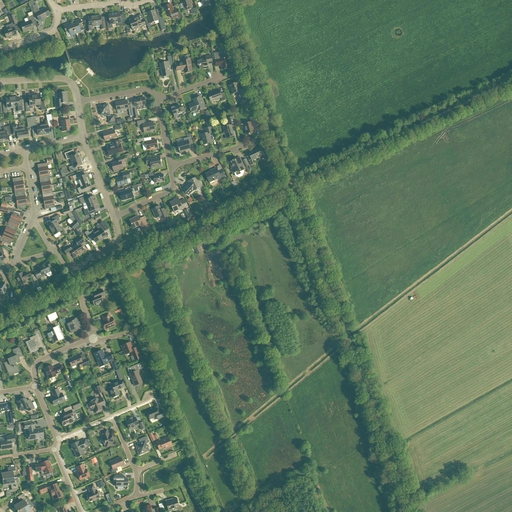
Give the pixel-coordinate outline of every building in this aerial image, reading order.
[(188,13),(189,10),(193,9),(191,4),(192,4),(191,1),(190,1),(189,0),(184,0),(185,1),(182,2),(183,4),(179,5),(181,9),(183,8),(183,9),(183,10),(188,13)] [(166,17),(169,16),(169,17),(171,17),(172,19),(180,16),(177,9),(174,11),(171,4),(164,7),(166,13),(165,14),(166,17)] [(45,8),(39,11),(36,5),(33,6),(30,7),(32,13),(35,12),(35,13),(35,14),(39,21),(49,15),(45,8)] [(162,23),(163,26),(161,27),(162,32),(167,30),(165,26),(161,15),(157,16),(155,10),(148,13),(149,15),(148,16),(150,23),(158,21),(159,24),(162,23)] [(108,28),(113,28),(116,27),(116,24),(115,13),(111,14),(112,15),(109,15),(110,22),(107,22),(108,28)] [(120,26),(122,25),(123,28),(127,27),(126,25),(125,25),(124,17),(121,18),(120,13),(118,14),(118,13),(115,13),(116,24),(120,24),(120,26)] [(16,35),(13,25),(16,24),(13,15),(9,17),(12,23),(11,24),(6,26),(7,29),(3,31),(6,39),(16,35)] [(31,23),(35,22),(32,15),(26,17),(28,22),(25,23),(20,24),(23,32),(27,31),(27,30),(33,28),(31,23)] [(95,17),(96,27),(100,26),(101,30),(106,29),(105,23),(102,23),(101,16),(95,17)] [(135,18),(129,20),(133,30),(146,25),(144,19),(140,21),(139,16),(135,18)] [(92,27),(96,27),(95,17),(89,18),(90,25),(87,25),(87,32),(93,31),(92,27)] [(81,32),(81,31),(85,30),(81,19),(75,21),(76,24),(73,25),(76,34),(81,32)] [(64,26),(67,34),(67,33),(68,36),(69,37),(71,36),(76,34),(73,25),(70,26),(69,23),(64,26)] [(207,64),(213,63),(211,55),(206,57),(206,59),(197,60),(198,66),(199,65),(200,69),(204,68),(204,69),(208,68),(207,64)] [(169,66),(173,65),(171,56),(167,57),(168,62),(160,63),(162,77),(171,75),(169,66)] [(222,70),(231,68),(229,56),(220,58),(220,59),(215,60),(216,67),(221,66),(222,70)] [(185,73),(193,71),(190,58),(182,60),(183,63),(176,64),(177,71),(184,70),(185,73)] [(246,97),(243,89),(241,89),(238,82),(229,86),(230,89),(231,89),(233,94),(237,92),(239,99),(243,98),(246,97)] [(223,102),(227,100),(224,93),(221,94),(219,89),(215,91),(215,92),(208,94),(211,102),(221,98),(223,102)] [(62,103),(67,103),(65,92),(58,93),(58,100),(55,100),(56,104),(55,104),(56,108),(63,107),(62,103)] [(34,96),(35,106),(38,105),(38,108),(41,108),(41,111),(45,110),(44,103),(40,104),(39,95),(34,96)] [(32,106),(35,106),(34,96),(28,96),(29,105),(25,105),(26,112),(30,112),(30,109),(32,109),(32,106)] [(18,114),(20,111),(23,111),(22,102),(19,102),(18,97),(12,98),(13,108),(13,111),(15,111),(18,114)] [(136,107),(146,105),(145,97),(140,98),(140,99),(134,100),(136,107)] [(198,111),(205,108),(201,97),(193,100),(194,103),(189,105),(192,113),(197,110),(198,111)] [(9,108),(13,108),(12,98),(5,99),(6,104),(3,104),(3,113),(7,112),(7,111),(10,111),(9,108)] [(117,111),(129,109),(127,101),(116,103),(117,111)] [(105,117),(108,116),(110,122),(115,121),(114,116),(111,117),(109,106),(107,105),(99,106),(101,115),(104,115),(105,117)] [(183,115),(186,113),(184,107),(180,108),(179,106),(176,107),(176,106),(170,108),(171,112),(172,111),(174,117),(182,114),(183,115)] [(42,125),(44,135),(49,134),(48,124),(52,123),(51,115),(46,115),(47,121),(45,121),(45,124),(42,125)] [(254,126),(258,125),(256,116),(250,118),(251,122),(244,124),(245,128),(244,129),(246,135),(256,133),(254,126)] [(38,136),(44,135),(42,125),(39,125),(38,122),(36,123),(35,117),(30,118),(31,125),(32,128),(36,127),(38,136)] [(226,138),(234,136),(231,125),(235,124),(233,117),(230,118),(231,120),(227,121),(229,126),(223,127),(226,138)] [(62,132),(71,130),(69,120),(61,121),(62,132)] [(144,133),(155,131),(153,122),(145,124),(144,120),(137,122),(138,128),(143,127),(144,133)] [(19,129),(17,129),(16,124),(10,125),(12,136),(17,135),(17,139),(23,138),(21,125),(19,126),(18,127),(19,129)] [(1,132),(2,142),(8,141),(7,134),(10,133),(9,126),(3,127),(4,131),(1,132)] [(205,134),(201,135),(204,144),(205,144),(206,144),(212,143),(209,134),(213,133),(211,127),(208,128),(205,129),(206,132),(205,134)] [(105,141),(117,138),(114,130),(103,133),(105,141)] [(184,139),(177,141),(178,144),(179,149),(179,150),(180,152),(191,149),(189,145),(193,144),(191,137),(184,139)] [(147,150),(158,148),(157,140),(146,142),(147,150)] [(118,148),(121,147),(119,141),(113,143),(114,146),(107,148),(109,156),(119,153),(118,148)] [(252,160),(258,157),(260,160),(268,157),(266,153),(263,154),(260,148),(249,153),(251,157),(248,159),(251,165),(254,164),(252,160)] [(79,156),(77,153),(74,154),(73,150),(64,154),(67,160),(70,159),(71,162),(80,159),(79,156)] [(122,163),(125,162),(124,156),(118,158),(119,161),(112,163),(114,171),(123,168),(122,163)] [(152,168),(162,166),(160,156),(146,159),(147,164),(151,164),(152,168)] [(81,161),(80,159),(71,162),(73,166),(68,167),(70,173),(77,170),(76,167),(82,165),(81,162),(81,161)] [(232,168),(231,169),(233,174),(234,173),(236,177),(243,173),(244,171),(243,170),(245,169),(242,162),(239,163),(237,159),(233,160),(232,160),(232,161),(229,162),(232,168)] [(38,172),(48,171),(47,163),(37,165),(38,172)] [(219,180),(226,177),(222,169),(218,171),(217,168),(212,170),(212,171),(205,174),(209,183),(214,180),(214,181),(215,180),(218,179),(219,180)] [(49,178),(48,171),(38,172),(40,180),(49,178)] [(127,179),(131,178),(129,172),(122,174),(123,177),(116,179),(118,186),(128,184),(127,179)] [(155,183),(164,181),(163,174),(156,176),(155,173),(149,174),(150,181),(154,180),(155,183)] [(78,180),(79,184),(88,180),(86,174),(80,177),(79,174),(72,176),(74,182),(78,180)] [(12,179),(13,187),(23,185),(22,177),(12,179)] [(193,191),(202,187),(200,182),(199,183),(197,177),(188,181),(189,184),(183,190),(189,196),(193,191)] [(51,185),(49,178),(40,180),(41,187),(51,185)] [(88,180),(79,184),(80,187),(77,189),(79,194),(86,191),(85,189),(90,186),(88,180)] [(25,192),(23,185),(13,187),(15,194),(25,192)] [(52,193),(51,185),(41,187),(42,195),(52,193)] [(122,201),(133,197),(131,189),(120,193),(122,201)] [(26,200),(25,192),(15,194),(16,201),(26,200)] [(53,200),(52,193),(42,195),(43,202),(53,200)] [(86,203),(87,206),(97,202),(94,196),(85,199),(84,196),(79,199),(81,204),(86,203)] [(180,210),(183,209),(185,211),(184,211),(188,218),(193,216),(189,208),(187,210),(186,208),(188,207),(185,199),(184,200),(185,201),(181,203),(178,197),(174,199),(174,201),(171,202),(173,207),(172,207),(174,212),(180,209),(180,210)] [(26,200),(16,201),(17,209),(27,207),(26,200)] [(53,200),(43,202),(45,209),(55,208),(53,200)] [(97,202),(87,206),(88,209),(83,210),(86,216),(91,214),(90,211),(99,208),(97,202)] [(69,209),(62,211),(63,215),(70,213),(70,212),(73,211),(71,206),(69,207),(69,209)] [(162,219),(168,216),(166,211),(162,212),(159,206),(152,209),(154,214),(155,213),(157,218),(161,216),(162,219)] [(19,212),(13,211),(11,215),(9,220),(19,224),(22,217),(18,216),(17,215),(19,212)] [(51,230),(58,225),(56,222),(59,220),(58,218),(59,218),(58,215),(51,219),(53,221),(47,225),(51,230)] [(69,219),(73,223),(70,226),(74,230),(79,225),(75,220),(73,217),(69,219)] [(143,231),(150,227),(145,217),(141,219),(141,218),(139,219),(140,219),(138,220),(136,217),(130,220),(134,228),(140,225),(143,231)] [(19,224),(9,220),(8,223),(5,222),(4,226),(6,227),(16,231),(19,224)] [(96,226),(98,230),(96,232),(101,240),(106,237),(101,230),(104,228),(101,223),(96,226)] [(60,228),(58,225),(51,230),(54,235),(59,232),(61,235),(65,232),(62,227),(60,228)] [(3,234),(13,238),(16,231),(6,227),(3,234)] [(101,240),(96,232),(93,234),(91,231),(89,233),(87,231),(84,233),(88,239),(91,236),(96,244),(101,240)] [(3,234),(1,237),(0,236),(0,240),(0,241),(10,245),(13,238),(3,234)] [(76,244),(73,246),(79,255),(84,251),(82,248),(86,245),(81,237),(75,241),(76,244)] [(198,245),(193,247),(197,255),(202,253),(198,245)] [(70,248),(68,246),(62,249),(68,257),(72,254),(74,258),(79,255),(73,246),(70,248)] [(46,263),(43,265),(43,264),(38,267),(40,271),(34,273),(37,279),(39,278),(46,274),(47,276),(49,277),(52,276),(50,271),(48,267),(51,266),(48,261),(46,263)] [(25,280),(31,277),(28,271),(24,273),(24,274),(23,275),(22,273),(15,276),(19,285),(20,285),(21,286),(23,285),(23,284),(26,282),(25,280)] [(92,294),(93,296),(90,298),(94,306),(103,302),(100,296),(104,294),(102,289),(92,294)] [(11,299),(14,307),(20,304),(17,296),(11,299)] [(49,322),(58,319),(55,312),(44,317),(45,320),(48,319),(49,322)] [(104,330),(115,325),(112,318),(110,318),(108,313),(102,316),(104,321),(101,322),(104,330)] [(78,327),(81,326),(77,318),(74,319),(74,320),(71,321),(72,322),(67,324),(71,333),(76,331),(75,330),(78,329),(78,327)] [(58,341),(63,339),(59,331),(58,328),(57,326),(52,328),(54,331),(47,334),(49,338),(51,337),(53,342),(58,340),(58,341)] [(33,330),(34,332),(34,333),(36,336),(30,338),(31,340),(26,343),(30,353),(37,350),(37,348),(41,346),(39,341),(42,339),(38,328),(33,330)] [(131,352),(132,355),(130,356),(132,361),(140,358),(136,348),(133,349),(130,342),(121,346),(123,350),(125,354),(131,352)] [(18,358),(23,356),(19,347),(12,350),(14,356),(7,359),(8,361),(3,363),(9,376),(14,374),(13,372),(19,370),(16,363),(20,361),(18,358)] [(108,363),(107,362),(112,360),(110,353),(104,356),(101,350),(94,353),(98,362),(97,362),(99,367),(108,363)] [(80,368),(89,365),(86,359),(82,361),(79,354),(75,356),(68,359),(71,367),(78,364),(80,368)] [(141,369),(141,368),(143,367),(141,363),(127,369),(129,374),(134,386),(142,383),(137,371),(141,369)] [(55,374),(61,372),(64,371),(62,365),(53,369),(51,365),(43,369),(45,374),(46,373),(48,379),(56,376),(55,374)] [(117,390),(124,387),(121,380),(111,385),(111,387),(108,388),(112,398),(119,395),(117,390)] [(93,388),(96,395),(102,392),(100,385),(93,388)] [(54,405),(65,401),(62,393),(60,394),(57,389),(51,392),(54,397),(51,398),(54,405)] [(20,408),(19,409),(20,411),(22,412),(24,411),(24,409),(27,408),(28,411),(34,409),(30,400),(26,401),(25,398),(18,402),(20,408)] [(91,403),(86,405),(89,411),(93,409),(95,413),(102,410),(100,406),(105,404),(102,398),(98,400),(97,399),(90,402),(91,403)] [(0,412),(1,413),(0,411),(8,410),(7,404),(0,404),(0,412)] [(157,420),(165,416),(162,410),(158,412),(156,408),(146,412),(149,419),(155,417),(157,420)] [(76,420),(71,410),(62,414),(63,417),(60,419),(63,426),(69,423),(69,424),(73,422),(76,420)] [(129,429),(138,425),(135,418),(126,422),(129,429)] [(36,437),(43,436),(42,428),(34,430),(34,427),(34,422),(24,424),(25,429),(28,428),(29,435),(28,436),(29,440),(37,438),(36,437)] [(110,443),(114,442),(111,435),(109,435),(106,430),(100,432),(103,438),(101,439),(104,446),(106,445),(106,446),(107,446),(108,446),(109,446),(110,446),(110,445),(110,444),(110,443)] [(151,432),(148,434),(152,441),(158,438),(156,434),(153,435),(151,432)] [(11,443),(15,442),(13,435),(10,436),(6,437),(7,440),(0,441),(0,443),(1,449),(12,448),(11,443)] [(146,443),(149,442),(146,436),(138,440),(140,443),(135,445),(138,451),(137,451),(139,455),(144,453),(149,450),(146,443)] [(165,449),(172,446),(168,437),(156,442),(159,450),(164,447),(165,449)] [(81,449),(88,446),(85,440),(79,443),(78,442),(71,445),(72,447),(71,448),(71,449),(71,450),(72,450),(73,450),(76,458),(84,454),(81,449)] [(117,468),(124,465),(120,457),(109,462),(113,469),(111,470),(112,473),(118,471),(117,468)] [(43,479),(46,478),(52,475),(51,473),(53,472),(53,471),(48,460),(40,463),(40,464),(34,465),(36,472),(40,471),(43,479)] [(80,480),(89,476),(86,469),(84,470),(82,465),(76,467),(79,472),(77,473),(80,480)] [(1,474),(2,480),(14,478),(13,475),(15,474),(14,468),(8,469),(8,472),(1,474)] [(116,487),(127,486),(127,478),(123,478),(123,475),(113,475),(114,482),(116,482),(116,487)] [(14,478),(2,480),(4,486),(11,484),(12,490),(18,489),(16,480),(14,481),(14,478)] [(96,482),(99,488),(104,486),(102,480),(96,482)] [(44,484),(37,487),(40,495),(48,492),(44,484)] [(54,500),(62,496),(57,484),(49,487),(48,488),(53,499),(54,500)] [(90,493),(86,495),(89,502),(93,500),(93,501),(100,498),(99,497),(98,494),(96,490),(95,491),(93,485),(88,488),(90,493)] [(20,502),(14,506),(17,511),(27,505),(31,503),(28,497),(26,499),(23,494),(17,497),(20,502)] [(177,508),(178,506),(176,499),(169,501),(168,500),(165,501),(166,505),(168,511),(175,510),(175,508),(177,508)]
